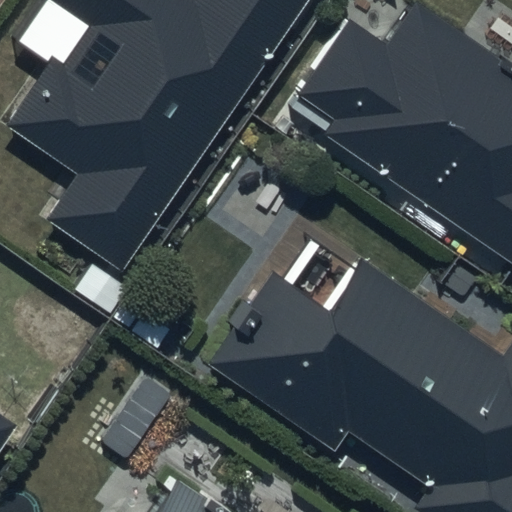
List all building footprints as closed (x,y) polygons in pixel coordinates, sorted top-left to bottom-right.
[(29,0),(5,34),(49,66),(7,123),(65,165),(37,204),(113,260),(303,0),(29,0)] [(511,253),(511,62),(414,0),(358,0),(288,109),(511,253)] [(511,511),(511,323),(492,351),(310,214),(212,345),(434,511),(511,511)] [(97,438),(122,454),(165,390),(140,373),(97,438)] [(0,432),(8,421),(0,414),(0,432)] [(225,511),(162,472),(136,511),(225,511)]
